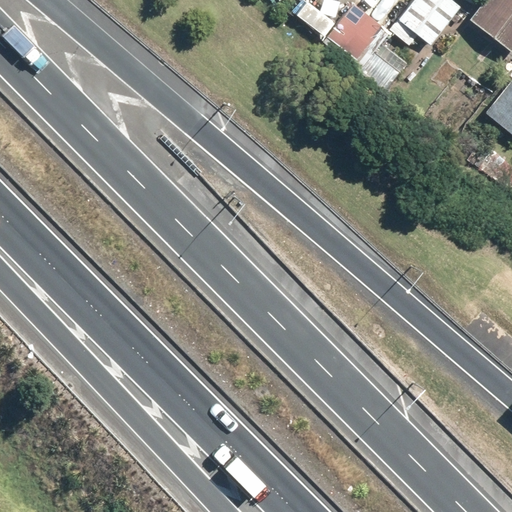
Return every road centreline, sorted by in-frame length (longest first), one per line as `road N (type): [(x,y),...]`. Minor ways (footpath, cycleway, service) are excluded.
road 1 (motorway): [(0,63),(452,511)]
road 2 (motorway): [(35,0),(511,407)]
road 3 (motorway): [(284,511),(0,225)]
road 4 (motorway): [(226,511),(0,260)]
